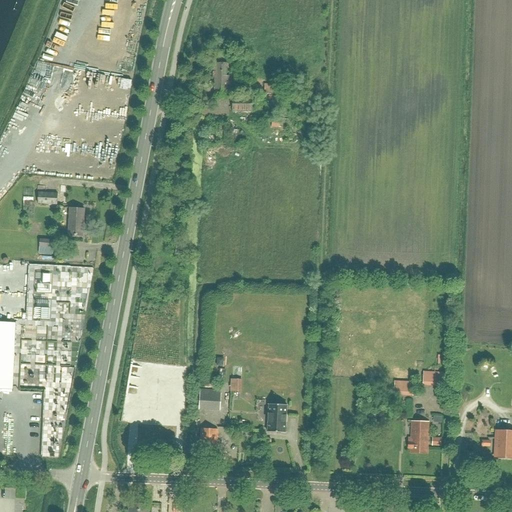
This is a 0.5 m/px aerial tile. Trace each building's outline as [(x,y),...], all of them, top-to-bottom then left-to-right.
[(110,52),(105,62),(111,64),(116,55),(110,52)] [(213,63),(213,78),(214,78),(214,96),(228,97),(229,76),(226,76),(226,64),(213,63)] [(281,86),(265,84),(264,94),(269,94),(268,100),(274,101),(275,94),(280,95),(281,86)] [(252,98),(232,98),(232,112),(252,112),(252,98)] [(288,119),(272,118),(271,127),(288,129),(288,119)] [(38,192),(37,204),(57,205),(57,193),(38,192)] [(23,197),(23,206),(32,207),(33,198),(23,197)] [(69,209),(68,236),(83,237),(84,210),(69,209)] [(40,239),(39,254),(53,255),(54,240),(40,239)] [(176,246),(175,255),(187,257),(188,248),(176,246)] [(0,322),(0,389),(12,390),(15,323),(0,322)] [(423,372),(422,385),(442,387),(443,373),(423,372)] [(244,392),(243,379),(231,379),(232,392),(244,392)] [(394,381),(393,395),(413,396),(413,382),(394,381)] [(346,393),(341,394),(342,398),(354,396),(352,385),(345,387),(346,393)] [(220,391),(200,390),(199,407),(220,408),(220,391)] [(352,403),(340,403),(340,411),(352,411),(352,403)] [(269,404),(267,432),(285,433),(286,405),(269,404)] [(55,413),(55,429),(68,429),(68,414),(55,413)] [(408,438),(407,449),(410,449),(410,453),(428,454),(429,422),(411,421),(410,438),(408,438)] [(201,429),(199,454),(216,455),(217,429),(201,429)] [(511,458),(511,431),(496,431),(495,458),(511,458)] [(49,449),(50,457),(61,457),(60,437),(49,437),(50,449),(49,449)] [(441,438),(432,438),(432,446),(441,446),(441,438)]
